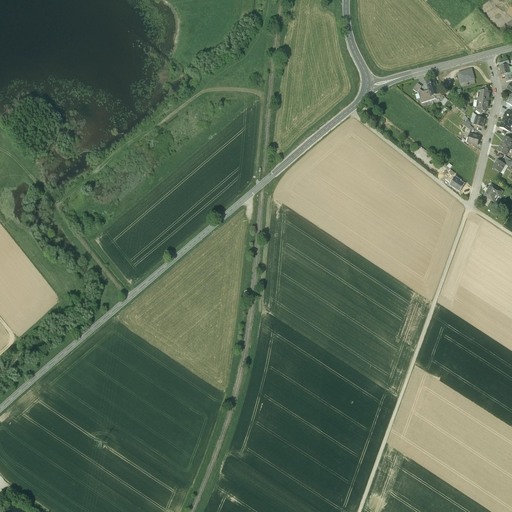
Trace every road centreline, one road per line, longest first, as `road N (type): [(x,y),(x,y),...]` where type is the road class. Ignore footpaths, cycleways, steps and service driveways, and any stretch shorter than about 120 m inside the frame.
road 1 (secondary): [(0,410),(372,93)]
road 2 (track): [(129,297),(57,208),(209,86),(263,93),(259,187)]
road 3 (track): [(266,181),(255,339),(201,511)]
road 4 (track): [(358,511),(471,208)]
road 5 (track): [(183,511),(225,396),(248,224)]
road 6 (track): [(348,111),(511,235)]
road 7 (residential): [(490,53),(497,95),(471,208)]
road 8 (secondary): [(372,93),(397,78),(490,53)]
